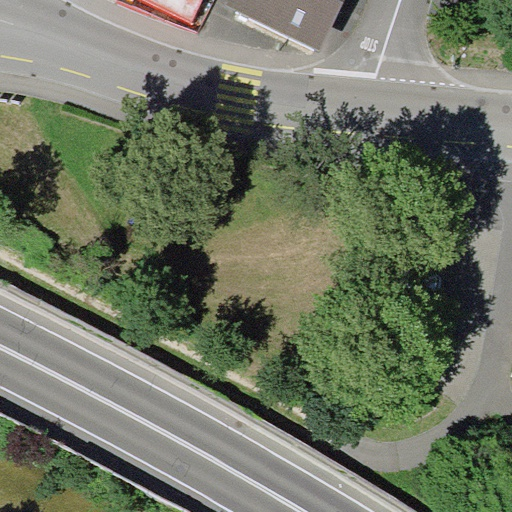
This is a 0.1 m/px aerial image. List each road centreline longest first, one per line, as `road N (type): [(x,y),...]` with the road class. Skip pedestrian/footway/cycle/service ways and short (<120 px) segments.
road 1 (secondary): [(0,21),(238,98),(366,109)]
road 2 (trunk): [(304,511),(0,345)]
road 3 (secondary): [(366,109),(511,122)]
